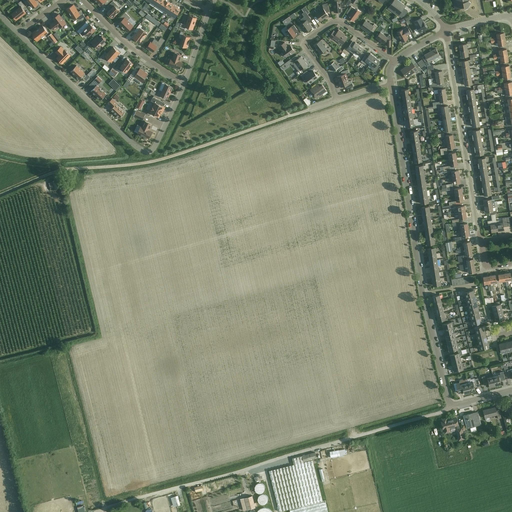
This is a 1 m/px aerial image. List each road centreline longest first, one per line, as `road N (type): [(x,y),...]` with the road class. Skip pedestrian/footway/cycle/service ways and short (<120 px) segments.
road 1 (unclassified): [(96,511),(453,405)]
road 2 (residential): [(390,86),(422,293),(453,405)]
road 3 (residential): [(71,169),(163,159),(337,100)]
road 4 (residential): [(18,33),(143,151),(156,145),(183,82)]
road 5 (residential): [(480,242),(445,30)]
road 6 (residential): [(337,100),(305,46),(330,22),(394,61)]
road 7 (residential): [(183,82),(140,55),(82,0)]
